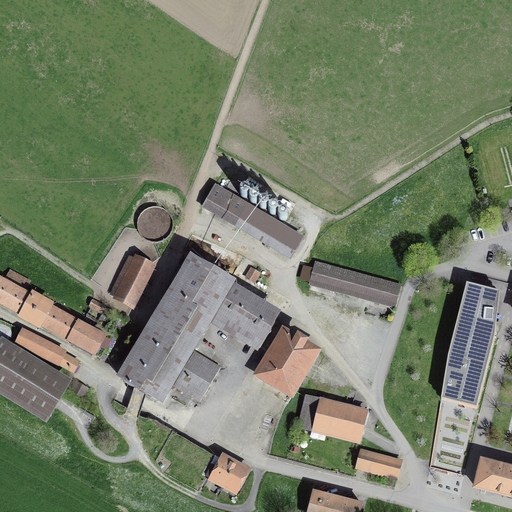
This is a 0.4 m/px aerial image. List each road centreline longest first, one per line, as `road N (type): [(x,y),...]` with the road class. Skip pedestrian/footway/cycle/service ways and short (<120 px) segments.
road 1 (track): [(0,312),(99,370),(111,417),(163,479),(241,510),(253,500),(265,464)]
road 2 (track): [(511,114),(315,223)]
road 3 (track): [(212,151),(265,0)]
